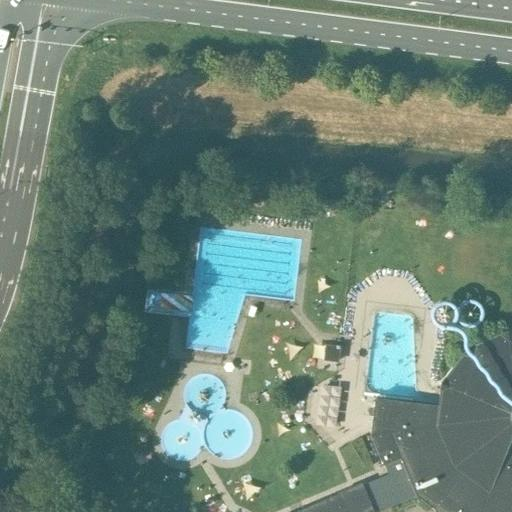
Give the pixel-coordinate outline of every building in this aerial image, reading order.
[(470,273),(511,274),(511,246),(471,245),(470,273)] [(511,511),(511,330),(508,330),(473,344),(467,348),(463,352),(441,382),(438,405),(375,397),(370,434),(383,465),(400,458),(416,495),(435,509),(433,511),(511,511)] [(327,346),(326,358),(338,360),(339,348),(327,346)] [(395,486),(365,499),(370,511),(375,511),(401,501),(395,486)] [(348,511),(341,494),(298,511),(348,511)]
